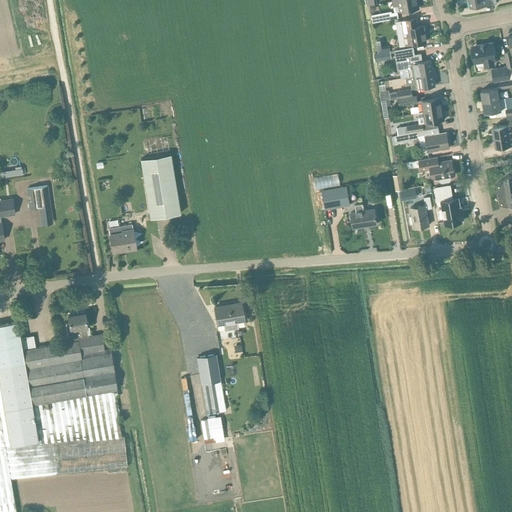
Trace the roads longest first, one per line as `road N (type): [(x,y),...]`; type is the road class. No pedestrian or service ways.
road 1 (unclassified): [(0,294),(269,264)]
road 2 (residential): [(487,249),(453,28)]
road 3 (unclassified): [(269,264),(487,249)]
road 4 (residential): [(258,182),(230,25)]
road 5 (residential): [(103,46),(230,25)]
